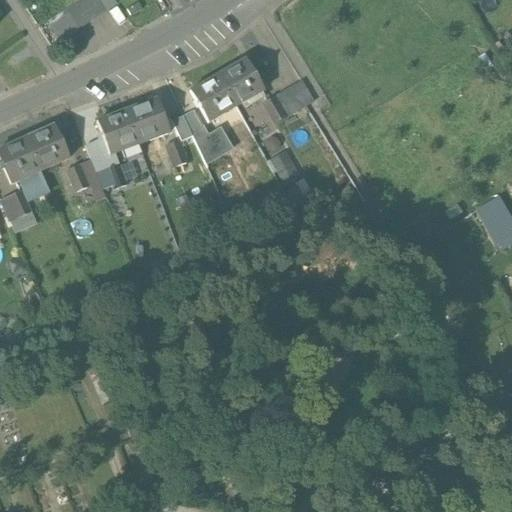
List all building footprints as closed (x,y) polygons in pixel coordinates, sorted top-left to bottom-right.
[(96,18),(84,0),(83,0),(75,6),(87,24),(96,18)] [(84,0),(96,18),(106,11),(98,0),(84,0)] [(116,5),(112,0),(98,0),(106,11),(116,5)] [(87,24),(75,6),(66,12),(78,30),(87,24)] [(78,30),(66,12),(57,19),(68,36),(78,30)] [(68,36),(57,19),(47,25),(59,43),(68,36)] [(245,64),(218,80),(235,109),(262,93),(245,64)] [(218,80),(190,96),(207,124),(235,109),(218,80)] [(301,86),(273,102),(283,121),(311,105),(301,86)] [(273,102),(261,108),(272,127),(283,121),(273,102)] [(155,104),(126,115),(138,147),(168,136),(155,104)] [(182,119),(191,139),(204,166),(228,153),(216,132),(206,138),(194,114),(182,119)] [(126,115),(96,126),(103,145),(109,158),(138,147),(126,115)] [(182,144),(191,139),(182,119),(172,124),(182,144)] [(68,161),(54,129),(25,142),(39,174),(68,161)] [(25,142),(0,153),(0,165),(10,187),(39,174),(25,142)] [(178,144),(166,149),(174,170),(186,166),(178,144)] [(103,145),(85,152),(102,193),(114,190),(115,192),(127,187),(118,166),(112,169),(109,158),(103,145)] [(291,184),(302,174),(283,154),(272,163),(291,184)] [(89,166),(79,170),(87,189),(97,184),(89,166)] [(79,170),(78,169),(67,174),(76,195),(87,190),(87,189),(79,170)] [(143,175),(127,180),(137,210),(153,205),(143,175)] [(21,194),(8,200),(17,220),(30,215),(21,194)] [(511,208),(505,196),(480,209),(500,248),(511,241),(511,208)] [(347,362),(353,348),(350,343),(344,341),(339,343),(333,357),(347,362)] [(126,428),(131,441),(148,435),(143,422),(126,428)]
